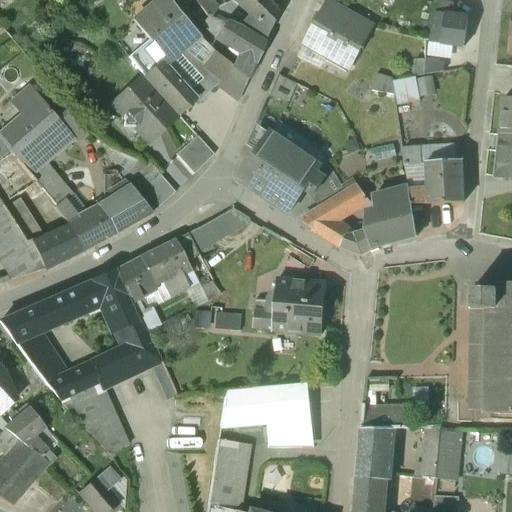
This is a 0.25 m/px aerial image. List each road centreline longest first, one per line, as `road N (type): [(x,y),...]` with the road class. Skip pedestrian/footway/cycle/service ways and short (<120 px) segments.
road 1 (residential): [(214,185),(156,228),(0,302)]
road 2 (residential): [(494,0),(468,242)]
road 3 (residential): [(358,271),(340,511)]
road 4 (residential): [(301,0),(214,185)]
road 5 (residential): [(358,271),(214,185)]
